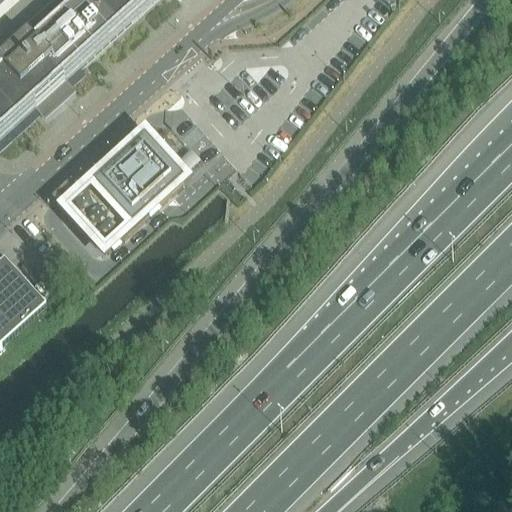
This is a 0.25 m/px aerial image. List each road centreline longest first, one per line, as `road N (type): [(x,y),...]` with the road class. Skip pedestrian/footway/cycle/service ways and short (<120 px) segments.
road 1 (motorway): [(487,0),(56,511)]
road 2 (motorway): [(511,156),(156,511)]
road 3 (motorway): [(254,511),(511,254)]
road 4 (tertiary): [(5,213),(221,24)]
road 5 (motorway): [(327,511),(511,339)]
